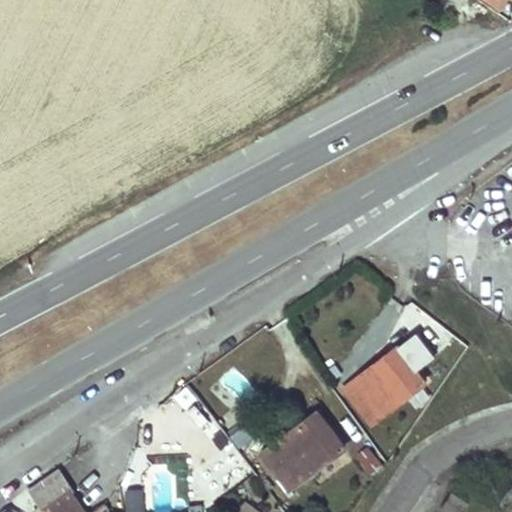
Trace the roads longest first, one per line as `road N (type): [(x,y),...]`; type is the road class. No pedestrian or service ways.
road 1 (primary): [(0,406),(511,110)]
road 2 (primary): [(511,50),(0,320)]
road 3 (residential): [(511,423),(439,454),(393,511)]
